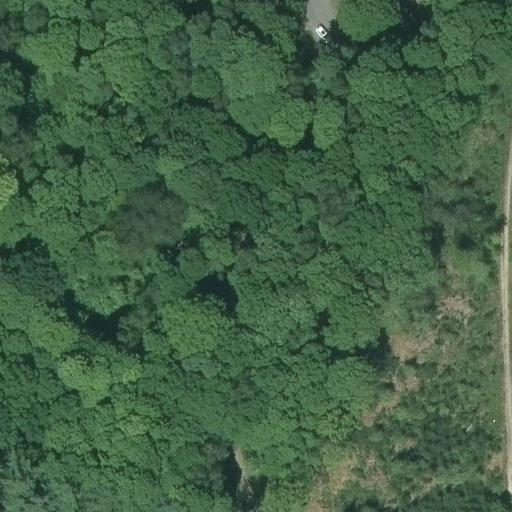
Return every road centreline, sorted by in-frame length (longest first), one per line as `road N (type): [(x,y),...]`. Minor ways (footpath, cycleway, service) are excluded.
road 1 (track): [(254,511),(227,435),(217,369),(228,294),(336,35)]
road 2 (unclassified): [(404,0),(394,25),(367,40),(330,32),(315,0)]
